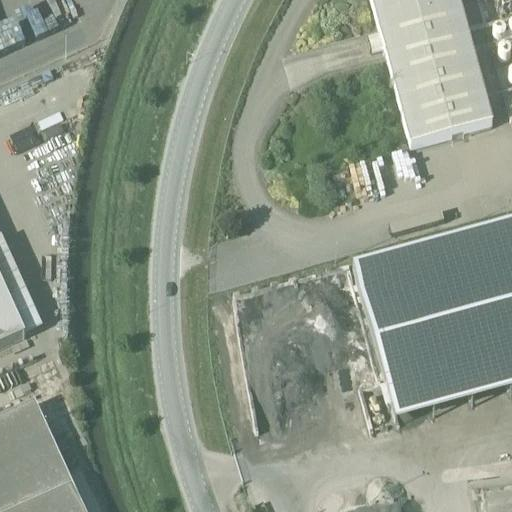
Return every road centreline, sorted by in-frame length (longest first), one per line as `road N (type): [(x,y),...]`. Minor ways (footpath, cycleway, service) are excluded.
road 1 (unclassified): [(203,511),(171,388),(162,219),(176,138),(229,0)]
road 2 (unknown): [(300,0),(277,39),(245,145),(252,197),(275,226),(316,233),(511,169)]
road 3 (unknown): [(301,511),(275,461),(186,463)]
